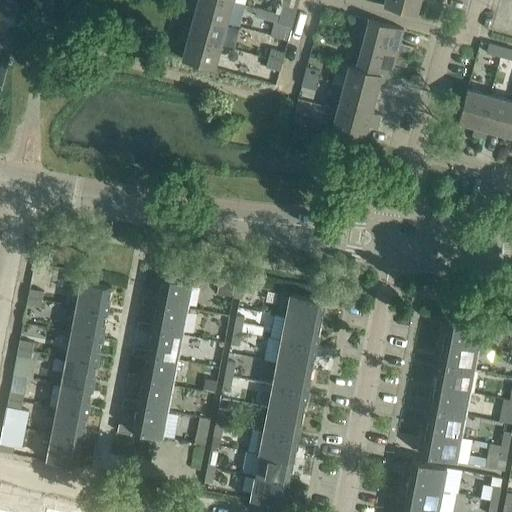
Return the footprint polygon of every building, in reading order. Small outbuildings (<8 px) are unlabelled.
[(0,0),(0,59),(8,61),(14,39),(19,21),(14,20),(19,2),(11,0),(0,0)] [(233,1),(231,0),(198,0),(195,14),(227,23),(233,1)] [(385,0),(384,4),(417,13),(420,0),(385,0)] [(275,12),(281,13),(295,17),(297,8),(278,3),(275,12)] [(269,11),(267,20),(273,21),(278,22),(281,13),(275,12),(269,11)] [(292,26),(295,17),(281,13),(278,22),(273,21),(270,34),(288,39),(292,26)] [(227,23),(195,14),(191,29),(182,26),(180,33),(221,44),(227,23)] [(403,30),(404,28),(369,19),(364,38),(363,43),(409,56),(411,46),(395,41),(398,28),(403,30)] [(221,44),(180,33),(178,40),(187,42),(182,58),(202,64),(215,67),(221,44)] [(285,52),(288,39),(270,34),(266,47),(271,49),(269,57),(283,61),(285,52)] [(406,66),(409,56),(363,43),(357,66),(386,74),(389,61),(406,66)] [(486,52),(500,56),(503,47),(489,43),(486,52)] [(511,49),(503,47),(500,56),(511,59),(511,49)] [(280,70),(283,61),(269,57),(266,66),(280,70)] [(389,83),(391,76),(391,75),(386,74),(357,66),(350,64),(343,87),(376,96),(380,81),(389,83)] [(319,71),(306,67),(303,76),(316,80),(319,71)] [(314,89),(316,80),(303,76),(301,85),(314,89)] [(372,111),(376,96),(343,87),(337,109),(379,120),(381,113),(372,111)] [(479,136),(490,94),(486,93),(467,88),(458,121),(475,125),(472,134),(479,136)] [(503,133),(511,100),(490,94),(479,136),(485,137),(488,129),(503,133)] [(511,100),(503,133),(511,135),(511,100)] [(377,127),(379,120),(337,109),(336,113),(331,132),(364,141),(368,124),(377,127)] [(308,116),(294,112),(291,121),(306,125),(308,116)] [(142,303),(157,306),(157,302),(187,308),(192,281),(162,276),(158,298),(144,295),(142,303)] [(106,311),(111,285),(82,279),(77,306),(106,311)] [(241,298),(245,283),(237,282),(233,297),(241,298)] [(44,291),(29,288),(28,296),(43,299),(44,291)] [(325,299),(291,292),(286,316),(320,323),(325,299)] [(41,307),(43,299),(28,296),(26,304),(41,307)] [(182,333),(187,308),(157,302),(157,306),(153,323),(139,321),(137,329),(151,331),(152,328),(182,333)] [(101,337),(106,311),(77,306),(72,331),(101,337)] [(242,331),(244,317),(236,315),(234,329),(242,331)] [(316,345),(320,323),(286,316),(282,339),(316,345)] [(478,346),(482,322),(449,316),(444,339),(478,346)] [(255,333),(257,326),(245,323),(243,331),(255,333)] [(177,359),(182,333),(152,328),(151,331),(148,349),(134,346),(132,354),(146,357),(147,353),(177,359)] [(239,345),(242,331),(234,329),(231,344),(239,345)] [(97,362),(101,337),(72,331),(67,357),(97,362)] [(20,339),(18,347),(45,352),(47,345),(20,339)] [(311,368),(316,345),(282,339),(277,361),(311,368)] [(474,368),(478,346),(444,339),(440,362),(474,368)] [(44,360),(45,352),(18,347),(17,355),(44,360)] [(172,385),(177,359),(147,353),(146,357),(143,375),(129,372),(127,380),(141,383),(142,379),(172,385)] [(92,388),(97,362),(67,357),(62,382),(92,388)] [(228,361),(225,375),(233,377),(236,362),(228,361)] [(307,391),(311,368),(277,361),(273,384),(307,391)] [(469,391),(474,368),(440,362),(435,385),(469,391)] [(230,391),(233,377),(225,375),(222,389),(230,391)] [(167,410),(172,385),(142,379),(141,383),(138,400),(124,397),(122,405),(137,408),(137,404),(167,410)] [(87,414),(92,388),(62,382),(57,408),(87,414)] [(303,414),(307,391),(273,384),(269,407),(303,414)] [(465,414),(469,391),(435,385),(431,408),(465,414)] [(10,390),(8,398),(23,401),(25,393),(10,390)] [(22,409),(23,401),(8,398),(4,423),(25,427),(29,410),(22,409)] [(162,436),(167,410),(137,404),(137,408),(133,426),(119,423),(118,431),(132,434),(133,430),(162,436)] [(224,422),(227,408),(219,406),(216,421),(224,422)] [(298,437),(303,414),(269,407),(264,430),(298,437)] [(82,439),(87,414),(57,408),(52,433),(82,439)] [(461,437),(465,414),(431,408),(427,430),(461,437)] [(195,443),(206,444),(211,419),(199,417),(195,443)] [(221,437),(224,422),(216,421),(213,435),(221,437)] [(22,447),(25,427),(4,423),(0,442),(0,450),(13,453),(14,446),(22,447)] [(294,459),(298,437),(264,430),(260,453),(294,459)] [(456,460),(461,437),(427,430),(422,454),(456,460)] [(504,430),(501,445),(509,446),(511,432),(504,430)] [(77,465),(82,439),(52,433),(47,459),(77,465)] [(506,461),(509,446),(501,445),(490,443),(486,466),(504,470),(506,461)] [(215,468),(218,453),(210,451),(207,466),(215,468)] [(289,482),(294,459),(260,453),(255,475),(289,482)] [(446,467),(421,462),(413,460),(408,484),(442,490),(446,467)] [(212,482),(215,468),(207,466),(204,480),(212,482)] [(285,505),(289,482),(255,475),(251,499),(285,505)] [(433,511),(437,511),(442,490),(408,484),(404,506),(433,511)] [(498,501),(501,487),(493,485),(490,500),(498,501)] [(511,493),(507,492),(503,511),(511,511),(511,493)] [(496,511),(498,501),(490,500),(488,511),(496,511)]
